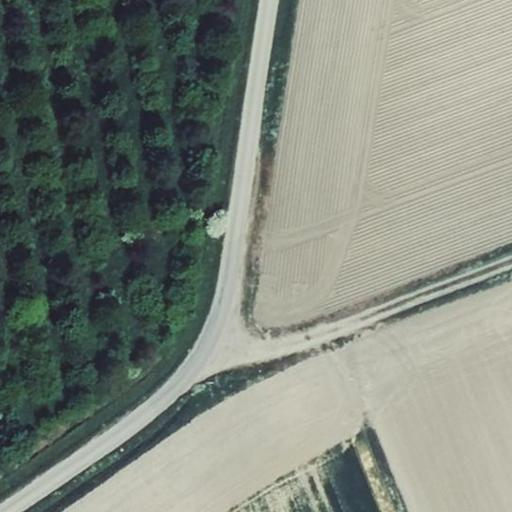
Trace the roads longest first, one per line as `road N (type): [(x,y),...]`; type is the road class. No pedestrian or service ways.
road 1 (unclassified): [(3,511),(148,407),(205,347),(232,261),(269,0)]
road 2 (track): [(205,347),(282,345),(511,257)]
